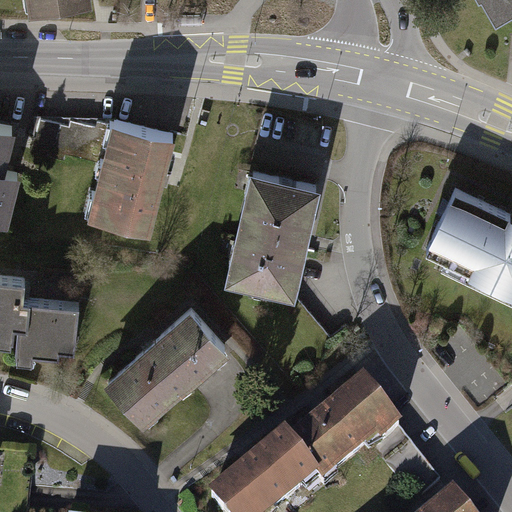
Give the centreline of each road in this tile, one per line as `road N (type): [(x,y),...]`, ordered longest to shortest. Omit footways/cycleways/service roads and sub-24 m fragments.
road 1 (residential): [(380,84),(355,192),(370,297),(400,356),(511,496)]
road 2 (tertiary): [(380,84),(262,63),(0,55)]
road 3 (residential): [(0,397),(84,431),(162,511)]
road 4 (tertiary): [(511,128),(380,84)]
